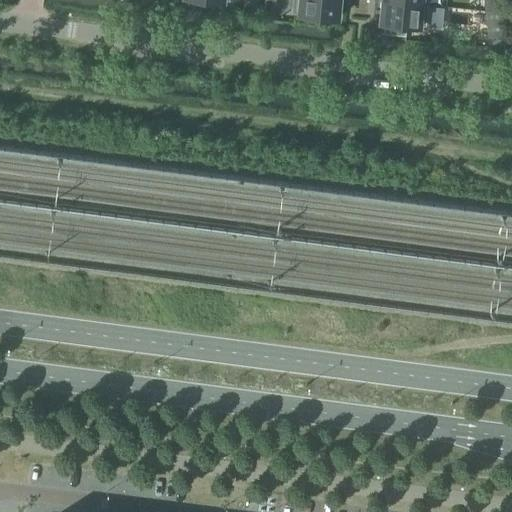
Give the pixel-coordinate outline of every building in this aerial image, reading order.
[(337,0),(292,0),(291,13),(336,18),(337,0)] [(480,0),(481,10),(490,9),(489,0),(480,0)] [(427,5),(382,1),(380,22),(425,27),(427,5)] [(490,9),(481,10),(482,20),(491,20),(490,9)] [(186,477),(185,503),(214,505),(215,479),(186,477)]
